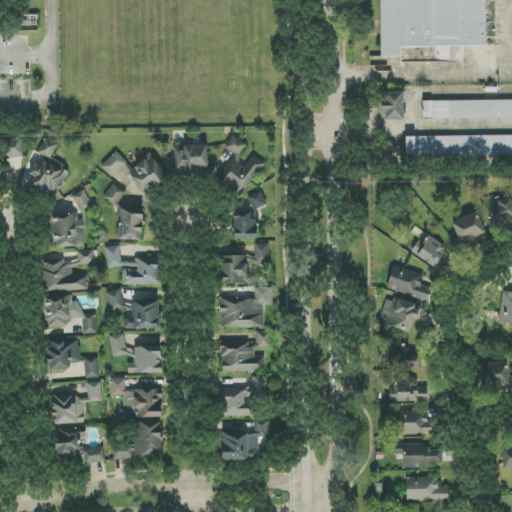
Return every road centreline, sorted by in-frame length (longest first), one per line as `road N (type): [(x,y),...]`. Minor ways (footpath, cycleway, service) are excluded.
road 1 (secondary): [(308,0),(308,511)]
road 2 (secondary): [(341,479),(336,0)]
road 3 (residential): [(341,479),(115,487),(25,508)]
road 4 (residential): [(181,218),(183,511)]
road 5 (residential): [(25,508),(7,225)]
road 6 (residential): [(490,269),(463,287),(447,346),(475,511)]
